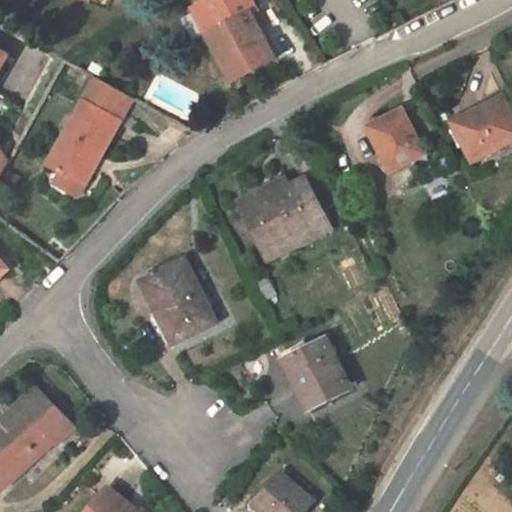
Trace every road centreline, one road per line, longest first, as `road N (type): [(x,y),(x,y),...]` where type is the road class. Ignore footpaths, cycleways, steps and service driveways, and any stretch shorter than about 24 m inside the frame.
road 1 (residential): [(43,314),(134,203),(204,146),(494,0)]
road 2 (tertiary): [(391,511),(511,313)]
road 3 (residential): [(43,314),(198,472)]
